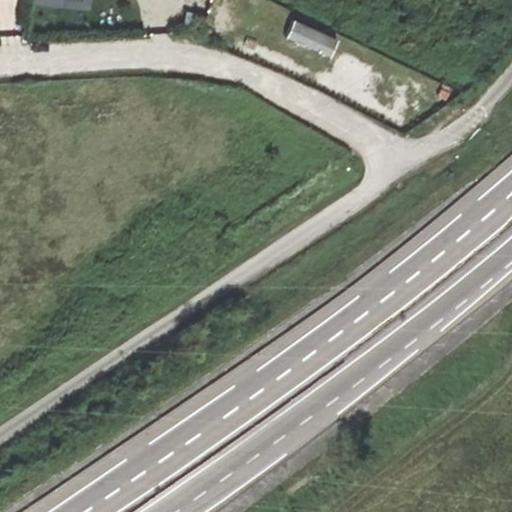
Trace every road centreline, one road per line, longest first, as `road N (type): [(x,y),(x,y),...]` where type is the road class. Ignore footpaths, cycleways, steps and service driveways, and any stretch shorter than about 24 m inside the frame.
road 1 (trunk): [(511,196),(80,511)]
road 2 (trunk): [(173,511),(287,434),(511,257)]
